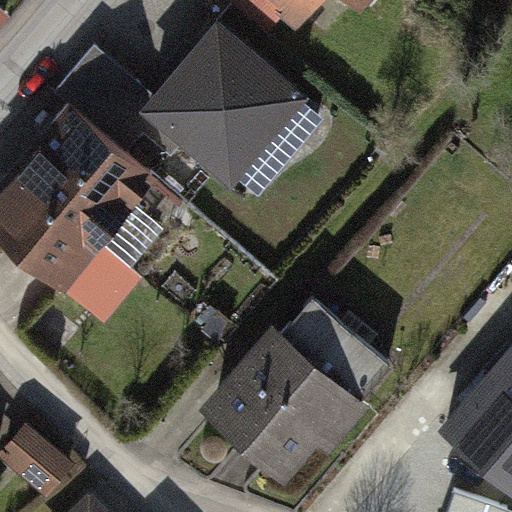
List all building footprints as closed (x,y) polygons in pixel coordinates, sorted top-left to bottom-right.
[(251,0),(285,28),(300,10),(325,31),(351,0),(374,0),(381,5),(385,0),(251,0)] [(329,91),(237,13),(163,101),(254,178),(329,91)] [(183,173),(84,94),(0,197),(0,217),(90,290),(183,173)] [(372,391),(288,321),(219,404),(303,474),(372,391)] [(511,358),(455,427),(511,474),(511,358)] [(82,460),(36,421),(12,449),(58,488),(82,460)] [(0,497),(26,468),(0,445),(0,497)] [(115,511),(95,490),(71,511),(115,511)]
